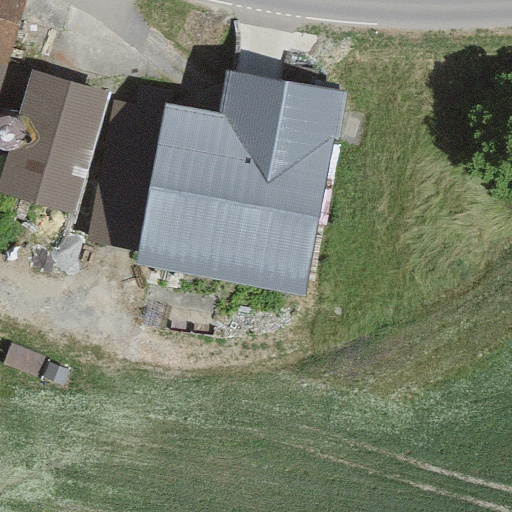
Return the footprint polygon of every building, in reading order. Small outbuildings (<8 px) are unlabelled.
[(0,0),(0,85),(27,0),(0,0)] [(346,94),(227,72),(219,113),(164,103),(163,110),(136,252),(133,267),(307,299),(346,94)] [(100,95),(41,79),(21,154),(7,150),(0,176),(0,198),(67,216),(100,95)] [(136,252),(163,110),(113,101),(86,242),(136,252)] [(0,146),(2,147),(8,148),(13,147),(18,145),(21,141),(24,136),(24,130),(23,125),(20,121),(16,117),(11,115),(6,115),(0,116),(0,146)]
